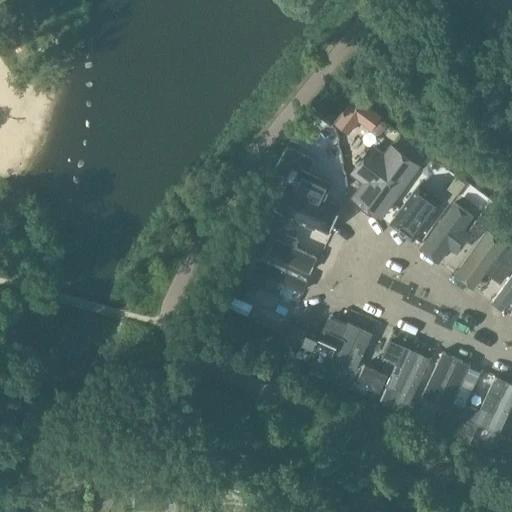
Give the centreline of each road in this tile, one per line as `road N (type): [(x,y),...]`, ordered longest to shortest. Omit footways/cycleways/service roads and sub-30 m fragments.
road 1 (residential): [(511,335),(367,242),(348,281)]
road 2 (residential): [(348,281),(511,364)]
